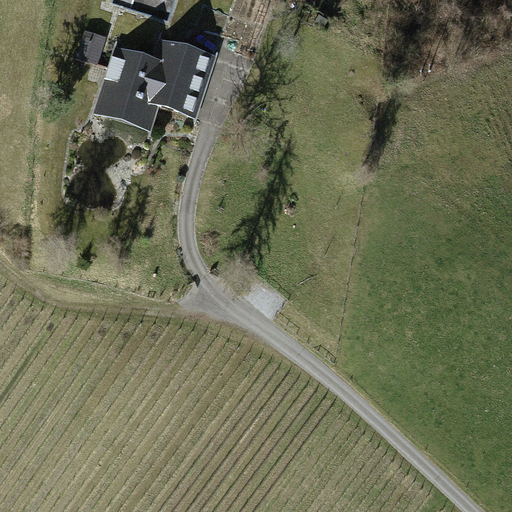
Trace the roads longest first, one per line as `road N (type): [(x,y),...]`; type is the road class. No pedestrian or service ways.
road 1 (track): [(0,259),(65,305),(228,310),(324,373),(469,511)]
road 2 (unknown): [(213,311),(189,203),(223,75)]
